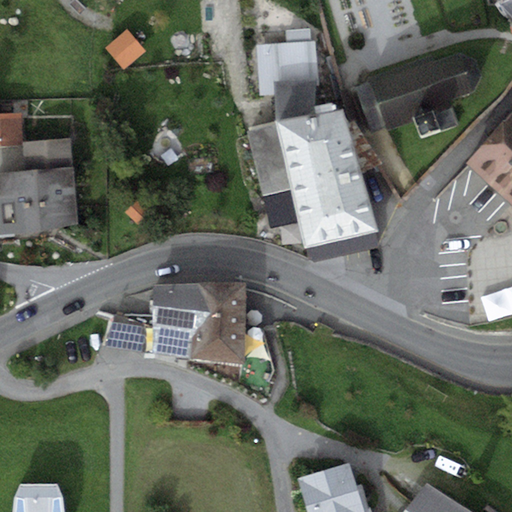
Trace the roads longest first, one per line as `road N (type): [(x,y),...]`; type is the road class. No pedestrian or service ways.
road 1 (residential): [(0,379),(37,390),(139,368),(193,380),(244,404),(270,430),(298,511)]
road 2 (primary): [(388,323),(296,279),(229,262),(167,266),(76,300)]
road 3 (residential): [(388,323),(411,214),(511,100)]
road 4 (primary): [(511,365),(456,353),(388,323)]
